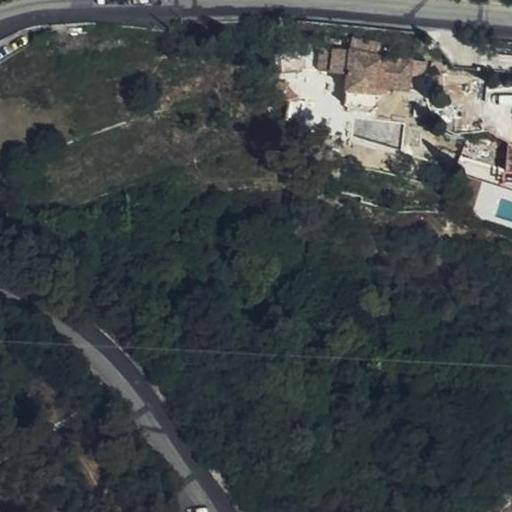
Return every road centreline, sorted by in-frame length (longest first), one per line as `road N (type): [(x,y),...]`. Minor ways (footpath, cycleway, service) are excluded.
road 1 (tertiary): [(211,511),(117,369),(69,325),(0,288)]
road 2 (tertiary): [(291,0),(511,22)]
road 3 (tertiary): [(79,2),(217,0)]
